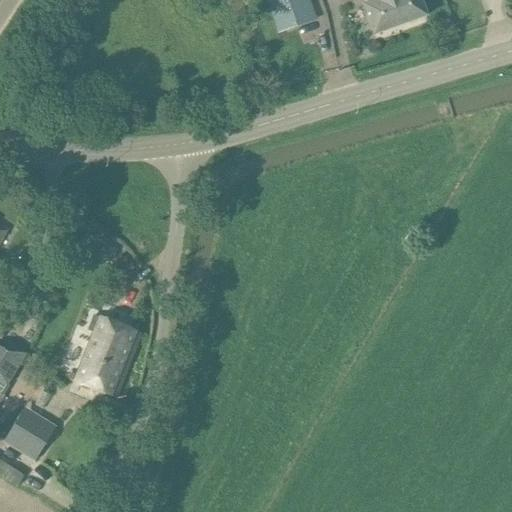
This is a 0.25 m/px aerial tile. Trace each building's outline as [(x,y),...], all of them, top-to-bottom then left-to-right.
[(315,20),(307,0),(265,0),(277,33),(315,20)] [(426,17),(419,0),(360,0),(373,35),(426,17)] [(119,255),(115,266),(126,270),(130,260),(119,255)] [(16,270),(3,291),(22,303),(36,281),(16,270)] [(70,375),(67,381),(114,401),(141,334),(94,316),(88,331),(93,333),(75,377),(70,375)] [(0,381),(7,386),(14,375),(27,354),(9,343),(5,349),(0,345),(0,381)] [(54,429),(28,413),(8,445),(34,461),(54,429)]
